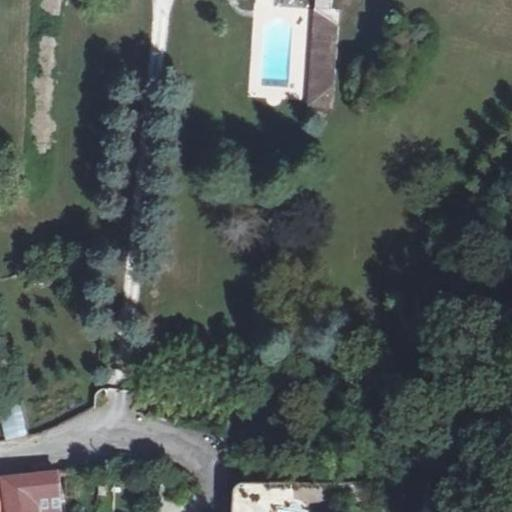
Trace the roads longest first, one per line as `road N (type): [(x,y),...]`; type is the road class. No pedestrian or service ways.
road 1 (track): [(120,443),(162,0)]
road 2 (residential): [(0,459),(120,443),(181,447),(218,471),(223,511)]
